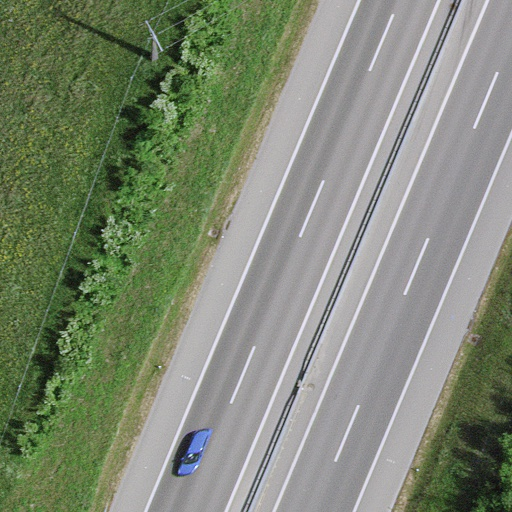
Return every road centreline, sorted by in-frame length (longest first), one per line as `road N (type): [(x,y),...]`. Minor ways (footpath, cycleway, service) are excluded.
road 1 (motorway): [(399,0),(185,511)]
road 2 (motorway): [(313,511),(511,38)]
